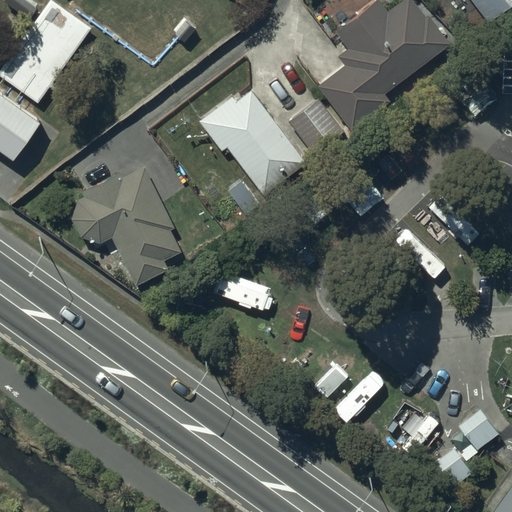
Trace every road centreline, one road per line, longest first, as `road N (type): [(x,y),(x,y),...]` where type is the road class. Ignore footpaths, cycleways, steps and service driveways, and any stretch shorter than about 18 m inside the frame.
road 1 (residential): [(511,155),(486,133),(323,284),(336,314),(383,333),(456,327)]
road 2 (secondary): [(0,286),(314,511)]
road 3 (residential): [(511,447),(458,359),(456,327)]
